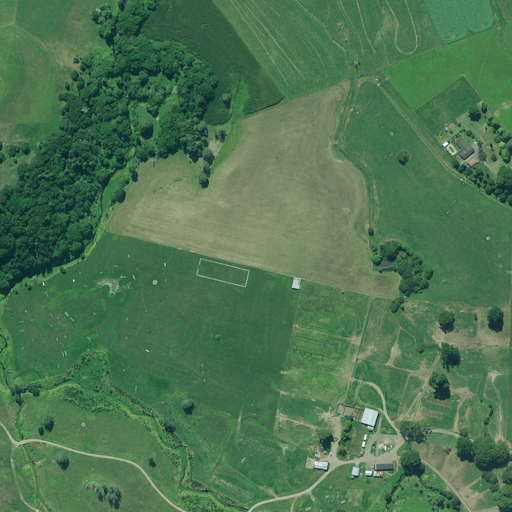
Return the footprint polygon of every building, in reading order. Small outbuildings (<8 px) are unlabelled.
[(470,146),(462,137),(456,142),(463,151),(460,154),(464,159),(475,151),(471,145),(470,146)] [(477,162),(474,158),(468,162),(472,167),(477,162)] [(301,279),(295,278),(292,288),(299,289),(301,279)] [(379,412),(366,408),(361,422),(369,425),(367,428),(373,430),(379,412)] [(315,462),(315,468),(324,469),(324,470),(327,470),(328,463),(315,462)]
